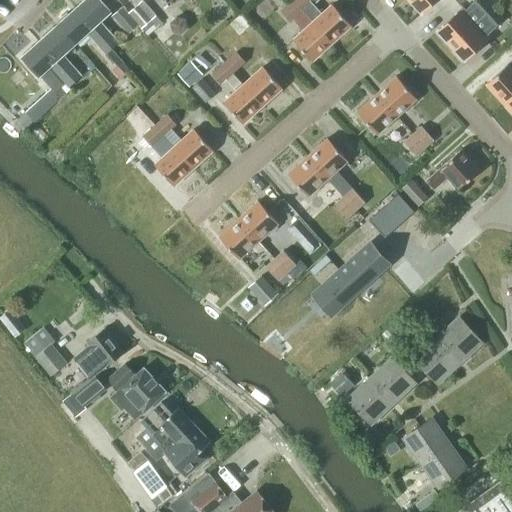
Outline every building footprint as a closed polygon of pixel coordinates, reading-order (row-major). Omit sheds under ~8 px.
[(113,47),(120,40),(101,20),(112,9),(103,0),(84,0),(77,7),(113,47)] [(139,25),(138,25),(145,33),(154,24),(156,27),(162,22),(142,0),(141,0),(128,12),(139,25)] [(332,4),(320,15),(310,3),(313,0),(294,0),(294,1),(302,10),(313,22),(332,43),(351,25),(332,4)] [(409,0),(421,13),(434,0),(409,0)] [(482,17),(493,8),(485,0),(475,0),(471,4),(482,17)] [(289,22),(302,10),(294,1),(281,12),(289,22)] [(437,30),(451,46),(476,23),(482,17),(471,4),(464,10),(462,8),(459,11),(437,30)] [(129,34),(138,25),(139,25),(128,12),(123,6),(112,16),(129,34)] [(108,51),(113,47),(77,7),(60,23),(76,41),(89,30),(108,51)] [(489,38),(486,34),(492,28),(493,29),(503,20),(493,8),(482,17),(487,22),(480,28),(476,23),(451,46),(465,61),(486,41),(489,38)] [(185,18),(176,16),(169,23),(171,32),(180,35),(187,28),(185,18)] [(312,61),(332,43),(313,22),(293,40),(312,61)] [(64,53),(76,41),(60,23),(42,38),(78,78),(83,73),(64,53)] [(71,84),(78,78),(42,38),(24,54),(41,73),(52,63),(71,84)] [(233,73),(246,62),(236,51),(224,62),(233,73)] [(233,73),(224,62),(211,74),(220,85),(227,79),(233,73)] [(52,85),(26,111),(35,120),(36,119),(38,121),(58,101),(73,87),(71,84),(52,63),(41,73),(52,85)] [(504,104),(511,96),(511,70),(507,65),(486,84),(504,104)] [(263,106),(282,88),(264,67),(244,85),(263,106)] [(243,124),(263,106),(244,85),(233,73),(227,79),(237,91),(224,103),(243,124)] [(397,116),(417,99),(398,77),(378,95),(397,116)] [(216,93),(202,78),(192,87),(205,103),(216,93)] [(377,134),(397,116),(378,95),(358,113),(377,134)] [(26,129),(35,120),(26,111),(17,120),(26,129)] [(194,129),(182,140),(172,128),(176,124),(167,113),(155,125),(164,135),(175,147),(193,168),(213,150),(194,129)] [(151,147),(164,135),(155,125),(142,136),(151,147)] [(413,133),(426,148),(434,140),(421,125),(413,133)] [(416,156),(426,148),(413,133),(403,141),(416,156)] [(328,179),(348,161),(329,140),(309,158),(328,179)] [(174,186),(193,168),(175,147),(155,165),(174,186)] [(458,189),(480,169),(462,149),(439,169),(427,180),(434,188),(447,177),(458,189)] [(309,196),(328,179),(309,158),(290,175),(309,196)] [(428,197),(412,178),(401,188),(417,206),(428,197)] [(343,195),(357,210),(365,203),(352,188),(343,195)] [(384,238),(414,211),(398,193),(369,220),(384,238)] [(347,219),(357,210),(343,195),(334,204),(347,219)] [(319,216),(304,199),(294,207),(309,225),(319,216)] [(259,241),(279,223),(260,202),(240,220),(259,241)] [(239,259),(259,241),(240,220),(220,238),(239,259)] [(322,242),(310,229),(299,240),(311,252),(322,242)] [(320,289),(336,308),(388,263),(371,244),(320,289)] [(274,258),(287,273),(296,265),(283,250),(274,258)] [(278,281),(287,273),(274,258),(265,266),(278,281)] [(278,293),(261,275),(248,287),(264,305),(278,293)] [(5,312),(0,316),(0,318),(7,327),(13,321),(5,312)] [(76,323),(83,317),(80,312),(72,318),(76,323)] [(460,363),(482,342),(459,317),(437,338),(460,363)] [(402,333),(393,324),(381,335),(389,345),(402,333)] [(51,376),(67,362),(52,343),(55,341),(43,326),(25,341),(36,355),(34,357),(51,376)] [(106,365),(123,352),(104,328),(87,341),(90,344),(73,358),(89,378),(106,365)] [(437,383),(460,363),(437,338),(414,358),(437,383)] [(393,403),(415,382),(392,357),(370,378),(393,403)] [(143,412),(165,391),(143,367),(135,375),(125,363),(107,379),(117,389),(109,396),(121,410),(125,407),(135,419),(143,412)] [(84,405),(106,388),(95,375),(73,393),(74,393),(84,405)] [(371,424),(393,403),(370,378),(348,399),(371,424)] [(87,409),(84,405),(74,393),(64,402),(76,418),(87,409)] [(200,451),(209,442),(177,408),(171,413),(161,402),(141,420),(151,431),(158,439),(148,448),(156,458),(163,451),(185,475),(206,457),(200,451)] [(421,463),(449,443),(432,418),(404,438),(421,463)] [(368,428),(359,436),(369,446),(378,438),(368,428)] [(438,487),(466,468),(449,443),(421,463),(438,487)] [(136,465),(152,486),(165,476),(148,455),(136,465)] [(465,511),(511,511),(511,479),(509,476),(463,508),(465,511)] [(201,511),(208,511),(227,497),(215,483),(193,501),(201,511)] [(166,486),(151,498),(157,507),(173,495),(166,486)] [(415,503),(420,511),(440,497),(434,490),(415,503)] [(230,511),(273,511),(257,491),(230,511)]
